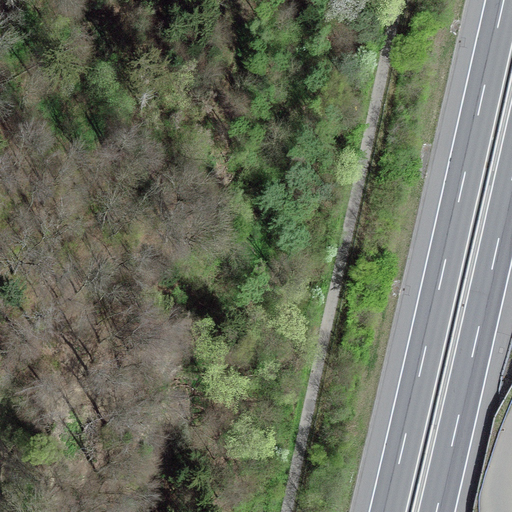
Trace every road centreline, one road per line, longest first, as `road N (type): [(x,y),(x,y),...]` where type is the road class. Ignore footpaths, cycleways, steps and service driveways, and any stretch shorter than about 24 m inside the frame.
road 1 (motorway): [(504,0),(387,511)]
road 2 (track): [(286,511),(399,0)]
road 3 (motorway): [(435,511),(511,180)]
road 4 (track): [(230,0),(227,56),(185,184)]
